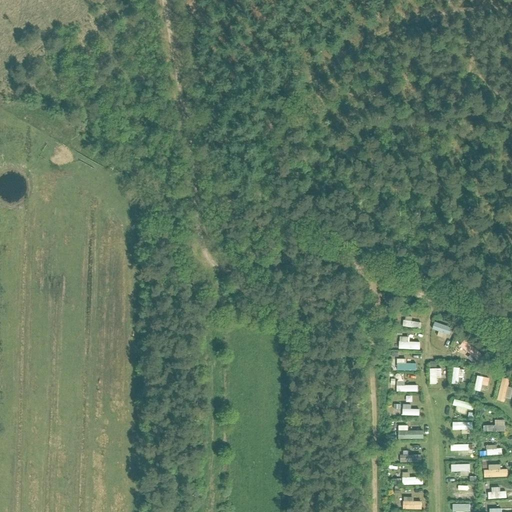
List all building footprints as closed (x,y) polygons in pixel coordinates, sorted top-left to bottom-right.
[(408,320),(423,322),(423,316),(415,315),(415,311),(409,310),(408,320)] [(430,329),(448,338),(451,331),(433,323),(430,329)] [(407,340),(406,335),(396,335),(397,349),(418,348),(418,340),(407,340)] [(455,347),(470,359),(476,350),(462,339),(455,347)] [(394,371),(415,370),(414,361),(404,362),(404,357),(394,357),(394,371)] [(447,384),(457,384),(457,366),(446,366),(447,384)] [(479,391),(481,375),(473,375),(472,391),(479,391)] [(509,387),(505,386),(508,377),(500,375),(494,398),(505,401),(509,387)] [(470,431),(470,421),(449,421),(449,431),(470,431)] [(402,437),(417,438),(417,426),(402,426),(402,437)] [(466,443),(447,444),(448,451),(466,451),(466,443)] [(398,463),(417,464),(417,453),(398,452),(398,463)] [(467,464),(448,463),(448,471),(467,471),(467,464)] [(450,492),(465,493),(466,481),(450,480),(450,492)] [(420,500),(406,501),(406,495),(397,495),(397,511),(420,509),(420,500)]
